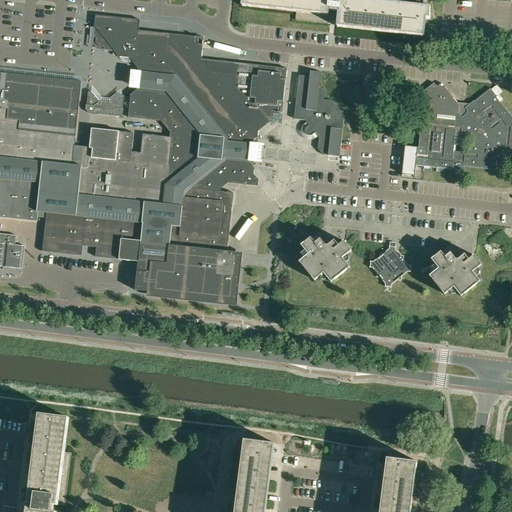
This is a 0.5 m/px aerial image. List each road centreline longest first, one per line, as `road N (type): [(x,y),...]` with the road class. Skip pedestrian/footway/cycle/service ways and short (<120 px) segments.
road 1 (secondary): [(489,364),(0,302)]
road 2 (secondary): [(0,322),(486,384)]
road 3 (residential): [(511,73),(239,42),(220,31)]
road 4 (residential): [(511,210),(297,186)]
road 5 (residential): [(363,511),(366,484),(289,474),(284,511)]
road 6 (residential): [(220,31),(191,12),(86,0)]
road 7 (residential): [(468,511),(486,384)]
